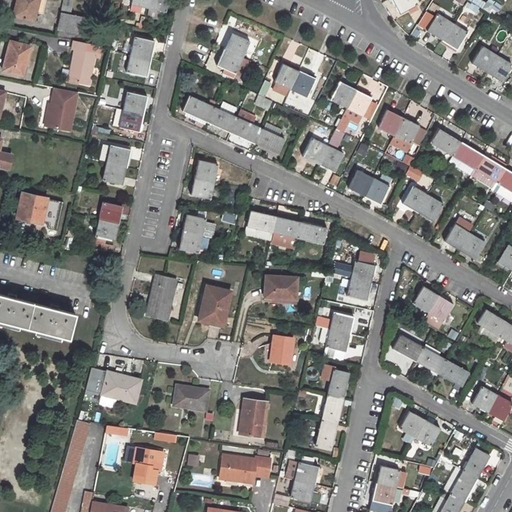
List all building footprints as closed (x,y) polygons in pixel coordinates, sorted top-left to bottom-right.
[(17,0),(13,16),(32,20),(33,12),(36,13),(38,0),(17,0)] [(71,0),(64,0),(58,30),(82,35),(86,18),(70,14),(73,0),(71,0)] [(149,0),(148,8),(165,12),(168,0),(149,0)] [(414,0),(391,0),(399,13),(416,4),(414,0)] [(492,0),(487,0),(486,2),(482,0),(470,0),(495,17),(502,6),(492,0)] [(477,14),(480,8),(467,2),(464,9),(477,14)] [(153,22),(155,12),(147,11),(146,20),(153,22)] [(436,13),(426,31),(440,39),(451,22),(436,13)] [(451,22),(440,39),(456,49),(467,32),(451,22)] [(231,32),(224,48),(243,57),(250,40),(231,32)] [(154,42),(135,37),(131,54),(150,59),(154,42)] [(10,41),(2,70),(21,75),(24,60),(27,62),(31,47),(10,41)] [(74,50),(68,81),(88,86),(94,53),(90,52),(91,45),(74,41),(72,50),(74,50)] [(481,46),(470,63),(485,73),(496,55),(481,46)] [(217,64),(235,72),(243,57),(224,48),(217,64)] [(127,72),(146,76),(150,59),(131,54),(127,72)] [(496,55),(485,73),(500,82),(511,64),(496,55)] [(282,63),(274,81),(290,89),(299,70),(282,63)] [(299,70),(290,89),(306,96),(315,77),(299,70)] [(260,95),(267,97),(271,82),(263,81),(260,95)] [(339,81),(331,99),(347,107),(356,89),(339,81)] [(54,88),(47,127),(70,131),(77,92),(54,88)] [(356,89),(347,107),(335,130),(342,132),(344,127),(345,128),(350,119),(357,123),(362,114),(363,115),(370,101),(372,97),(356,89)] [(147,96),(127,92),(124,110),(143,114),(147,96)] [(213,106),(190,95),(183,110),(206,121),(213,106)] [(269,109),(272,100),(257,96),(254,105),(269,109)] [(370,101),(363,115),(370,118),(376,104),(370,101)] [(223,102),(221,107),(235,113),(237,107),(223,102)] [(206,121),(230,132),(237,116),(213,106),(206,121)] [(116,108),(113,125),(140,131),(143,114),(124,110),(116,108)] [(387,109),(378,127),(394,135),(403,117),(387,109)] [(261,127),(237,116),(230,132),(254,142),(261,127)] [(403,117),(394,135),(410,143),(411,141),(418,127),(419,125),(403,117)] [(285,138),(261,127),(254,142),(278,153),(285,138)] [(418,127),(411,141),(418,145),(425,130),(418,127)] [(439,128),(430,142),(453,155),(461,141),(439,128)] [(311,137),(303,155),(319,163),(328,146),(311,137)] [(461,141),(453,155),(455,157),(473,167),(475,169),(483,155),(461,141)] [(365,156),(369,146),(361,143),(357,153),(365,156)] [(126,167),(130,150),(111,145),(107,163),(126,167)] [(328,146),(319,163),(335,170),(343,153),(328,146)] [(402,162),(410,165),(413,158),(406,154),(402,162)] [(483,155),(475,169),(477,170),(496,182),(505,168),(483,155)] [(469,174),(473,167),(455,157),(451,163),(469,174)] [(217,164),(198,160),(194,177),(213,181),(217,164)] [(103,180),(122,185),(126,167),(107,163),(103,180)] [(511,191),(511,172),(505,168),(496,182),(511,191)] [(357,169),(348,188),(364,195),(373,178),(357,169)] [(493,188),(496,182),(477,170),(473,177),(493,188)] [(210,198),(213,181),(194,177),(190,194),(210,198)] [(373,178),(364,195),(380,203),(388,186),(373,178)] [(511,200),(511,191),(496,182),(493,188),(511,200)] [(413,186),(403,203),(417,212),(427,195),(413,186)] [(22,193),(16,218),(41,223),(47,199),(22,193)] [(427,195),(417,212),(433,220),(443,204),(427,195)] [(119,224),(123,206),(103,201),(99,219),(119,224)] [(276,216),(251,210),(247,226),(272,232),(276,216)] [(223,212),(221,221),(234,224),(236,215),(223,212)] [(205,218),(185,214),(182,231),(201,236),(205,218)] [(298,238),(301,222),(276,216),(272,232),(298,238)] [(116,240),(119,224),(99,219),(95,236),(116,240)] [(298,238),(324,243),(327,228),(301,222),(298,238)] [(455,223),(444,241),(460,250),(470,233),(455,223)] [(198,253),(201,236),(182,231),(178,248),(198,253)] [(470,233),(460,250),(475,259),(485,242),(470,233)] [(511,246),(507,244),(497,261),(511,270),(511,269),(511,246)] [(351,278),(371,282),(376,265),(355,261),(351,278)] [(156,275),(150,298),(154,299),(160,276),(156,275)] [(266,275),(264,297),(275,298),(294,299),(296,299),(297,278),(266,275)] [(150,298),(146,315),(167,319),(176,280),(160,276),(154,299),(150,298)] [(347,295),(367,299),(371,282),(351,278),(347,295)] [(423,285),(413,302),(428,312),(438,294),(423,285)] [(202,303),(198,320),(222,325),(231,292),(206,286),(204,295),(206,296),(204,303),(202,303)] [(75,314),(58,309),(59,306),(50,304),(49,307),(16,298),(16,295),(9,293),(8,296),(0,294),(0,321),(69,339),(75,314)] [(438,294),(428,312),(443,321),(453,304),(438,294)] [(485,308),(477,322),(500,336),(508,322),(485,308)] [(350,335),(353,317),(334,313),(330,330),(350,335)] [(322,317),(317,344),(325,345),(330,318),(322,317)] [(511,324),(508,322),(500,336),(511,343),(511,324)] [(451,329),(447,336),(455,340),(459,333),(451,329)] [(346,351),(350,335),(330,330),(326,347),(346,351)] [(401,333),(392,348),(415,360),(423,346),(401,333)] [(273,336),(270,361),(290,364),(293,337),(273,336)] [(423,346),(415,360),(438,373),(446,359),(423,346)] [(446,359),(438,373),(462,386),(469,372),(446,359)] [(333,369),(327,395),(343,399),(349,373),(333,369)] [(107,371),(101,394),(135,403),(141,380),(107,371)] [(177,385),(173,406),(206,411),(209,390),(177,385)] [(481,385),(472,402),(487,411),(497,394),(481,385)] [(511,402),(497,394),(487,411),(503,420),(511,403),(511,402)] [(327,395),(321,420),(337,424),(343,399),(327,395)] [(244,399),(239,433),(262,437),(267,402),(244,399)] [(409,411),(400,428),(415,437),(425,419),(409,411)] [(77,419),(50,511),(64,511),(90,423),(77,419)] [(425,419),(415,437),(431,445),(440,428),(425,419)] [(321,420),(315,446),(331,449),(337,424),(321,420)] [(110,425),(109,431),(125,434),(126,427),(110,425)] [(176,434),(155,431),(154,438),(175,441),(176,434)] [(133,480),(154,484),(156,470),(154,470),(156,461),(161,462),(163,451),(135,446),(132,463),(135,463),(133,480)] [(475,447),(463,470),(477,478),(490,455),(475,447)] [(187,464),(198,465),(198,454),(187,454),(187,464)] [(223,454),(219,478),(252,483),(253,475),(268,477),(270,458),(256,456),(256,459),(223,454)] [(314,484),(318,467),(298,463),(294,479),(314,484)] [(376,483),(395,487),(399,470),(380,465),(376,483)] [(418,473),(429,476),(432,469),(420,465),(418,473)] [(463,470),(450,493),(464,501),(477,478),(463,470)] [(310,502),(314,484),(294,479),(290,497),(310,502)] [(372,500),(391,505),(395,487),(376,483),(372,500)] [(84,491),(80,511),(88,511),(92,492),(84,491)] [(450,493),(438,511),(458,511),(464,501),(450,493)] [(92,501),(89,511),(127,511),(128,508),(92,501)]
